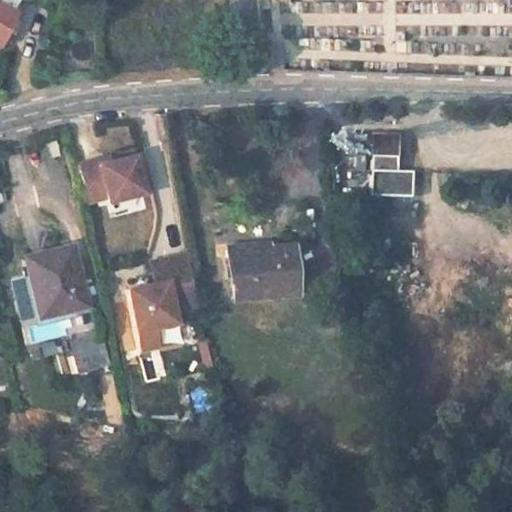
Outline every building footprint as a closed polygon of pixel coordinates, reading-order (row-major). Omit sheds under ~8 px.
[(0,0),(0,9),(7,14),(14,0),(0,0)] [(409,136),(378,134),(376,154),(372,187),(421,185),(422,164),(407,164),(408,156),(409,136)] [(91,160),(69,164),(77,201),(98,197),(98,202),(136,194),(129,157),(105,162),(93,165),(91,160)] [(63,245),(22,254),(35,313),(75,305),(63,245)] [(293,247),(228,254),(233,301),(298,294),(293,247)] [(176,254),(146,261),(150,282),(142,284),(116,289),(128,349),(149,345),(145,327),(165,322),(163,312),(187,307),(176,254)] [(146,261),(137,263),(142,284),(150,282),(146,261)] [(71,369),(101,358),(91,328),(60,338),(71,369)]
